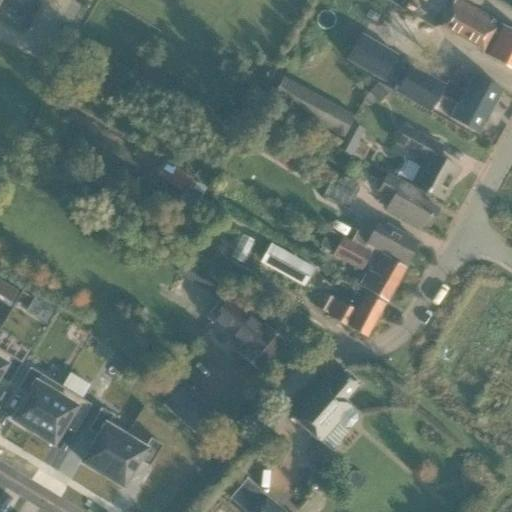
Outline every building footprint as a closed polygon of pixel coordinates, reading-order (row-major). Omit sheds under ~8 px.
[(474,50),(511,71),(511,32),(453,0),(438,26),(475,47),(474,50)] [(408,1),(404,8),(413,13),(417,6),(408,1)] [(34,16),(40,6),(33,2),(27,12),(34,16)] [(26,30),(32,19),(25,16),(19,26),(26,30)] [(360,35),(346,60),(384,81),(398,57),(360,35)] [(444,86),(410,67),(396,93),(429,112),(439,94),(455,103),(447,117),(477,134),(501,91),(471,74),(462,90),(446,81),(444,86)] [(354,116),(349,113),(283,76),(271,97),(342,137),(354,116)] [(377,85),(369,94),(378,102),(386,94),(377,85)] [(250,89),(246,96),(255,102),(259,94),(250,89)] [(277,131),(283,119),(268,111),(262,123),(277,131)] [(234,112),(227,124),(237,130),(244,118),(234,112)] [(442,202),(459,169),(436,157),(442,146),(405,127),(396,144),(416,155),(412,163),(419,168),(418,171),(419,172),(411,185),(442,202)] [(350,155),(360,138),(347,131),(337,148),(350,155)] [(328,187),(352,199),(357,189),(325,171),(319,182),(328,187)] [(422,223),(429,226),(438,209),(417,198),(420,193),(387,175),(378,190),(392,198),(386,209),(420,227),(422,223)] [(192,177),(183,194),(197,202),(207,186),(192,177)] [(328,187),(327,190),(322,197),(346,210),(352,199),(328,187)] [(383,253),(404,264),(416,243),(380,223),(371,239),(358,231),(352,242),(365,249),(367,244),(383,253)] [(334,253),(341,238),(327,231),(319,246),(334,253)] [(334,256),(362,271),(362,270),(371,253),(364,250),(344,239),(334,256)] [(270,244),(259,262),(303,287),(314,268),(270,244)] [(371,253),(362,270),(368,273),(369,270),(373,272),(382,255),(383,253),(367,244),(365,249),(364,250),(371,253)] [(406,269),(382,255),(373,272),(369,270),(368,273),(360,287),(388,303),(406,269)] [(208,285),(215,271),(188,257),(181,271),(208,285)] [(347,307),(337,301),(328,317),(367,339),(385,306),(357,291),(347,307)] [(329,314),(336,300),(323,293),(316,308),(329,314)] [(264,324),(263,326),(229,297),(210,320),(241,347),(236,353),(258,372),(284,342),(264,324)] [(0,350),(0,379),(8,384),(21,363),(0,350)] [(126,364),(111,355),(99,376),(114,385),(126,364)] [(27,395),(12,420),(32,432),(60,387),(29,368),(17,389),(27,395)] [(351,407),(345,402),(359,385),(342,370),(331,382),(325,377),(290,416),(320,442),(337,423),(343,428),(350,427),(356,420),(355,414),(350,408),(351,407)] [(60,387),(32,432),(53,444),(63,427),(73,433),(90,405),(60,387)] [(181,387),(165,405),(194,432),(210,414),(181,387)] [(98,436),(82,462),(102,474),(124,437),(125,438),(128,434),(108,422),(112,415),(100,409),(87,430),(98,436)] [(124,437),(102,474),(122,487),(138,461),(148,467),(161,446),(150,439),(144,449),(125,438),(124,437)] [(284,511),(266,496),(251,511),(284,511)]
